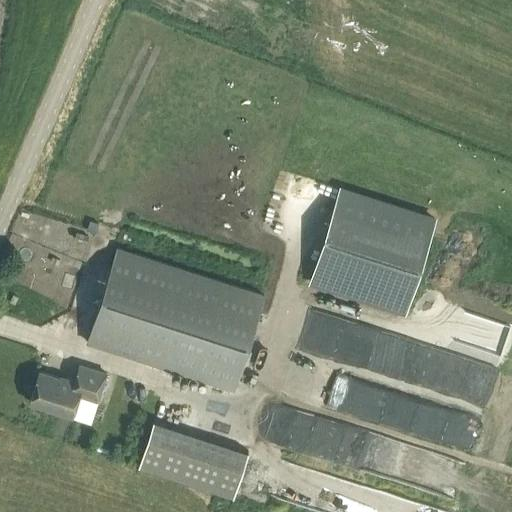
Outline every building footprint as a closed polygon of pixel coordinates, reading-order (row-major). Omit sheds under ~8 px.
[(117,14),(90,97),(103,101),(91,137),(116,145),(138,79),(113,71),(131,19),(117,14)] [(130,133),(154,141),(171,95),(146,87),(130,133)] [(283,159),(273,203),(293,207),(303,163),(283,159)] [(340,187),(310,282),(406,312),(436,217),(340,187)] [(265,229),(266,262),(285,261),(283,228),(265,229)] [(87,341),(234,388),(264,294),(256,291),(118,247),(87,341)] [(272,386),(283,345),(267,341),(256,382),(272,386)] [(40,370),(30,401),(72,414),(79,393),(98,399),(107,372),(80,364),(75,380),(67,377),(67,379),(40,370)] [(247,450),(153,420),(138,465),(232,496),(247,450)]
